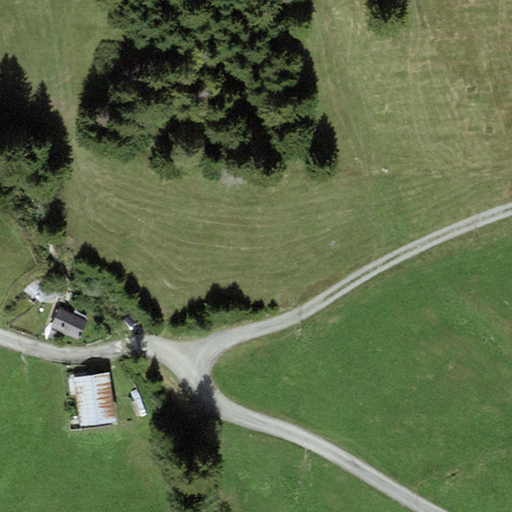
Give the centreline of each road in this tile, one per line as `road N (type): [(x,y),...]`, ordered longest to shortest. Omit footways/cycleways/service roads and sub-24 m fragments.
road 1 (track): [(511,217),(415,252),(194,362)]
road 2 (track): [(194,362),(213,403),(319,447),(421,511)]
road 3 (track): [(0,335),(67,357),(134,348),(194,362)]
